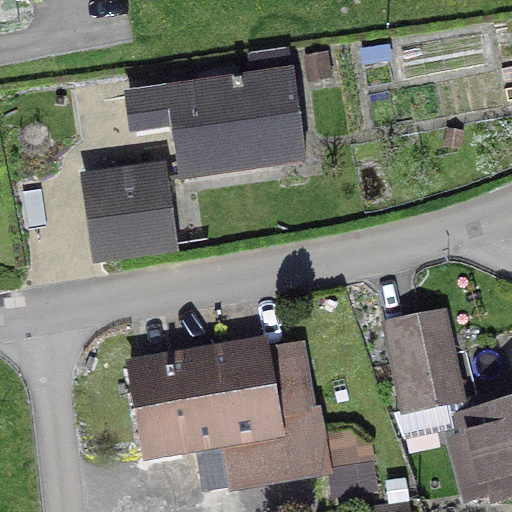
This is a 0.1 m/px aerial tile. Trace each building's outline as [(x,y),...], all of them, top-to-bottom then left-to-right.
[(307,82),(325,79),(322,58),(303,61),(307,82)] [(167,127),(175,181),(301,163),(289,75),(126,98),(130,132),(167,127)] [(165,248),(156,181),(86,191),(96,258),(165,248)] [(426,371),(450,366),(440,320),(383,331),(400,415),(434,408),(426,371)] [(199,493),(325,473),(314,410),(272,417),(260,352),(126,374),(140,454),(191,445),(199,493)] [(511,494),(511,408),(497,413),(493,400),(466,407),(470,420),(445,427),(465,503),(496,495),(496,498),(511,494)]
